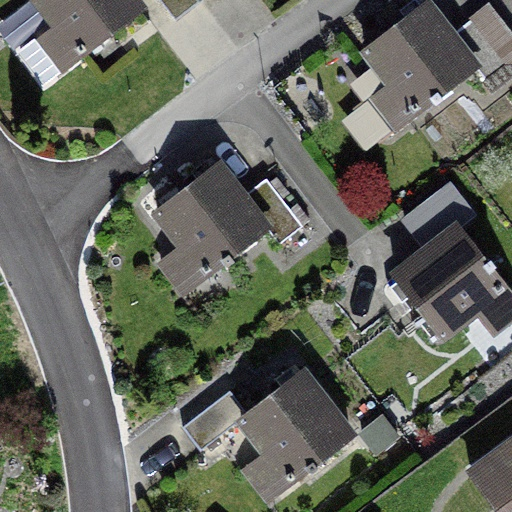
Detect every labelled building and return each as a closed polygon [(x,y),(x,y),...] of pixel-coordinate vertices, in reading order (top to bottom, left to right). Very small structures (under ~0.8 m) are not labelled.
[(40,85),(137,10),(128,0),(31,0),(52,26),(16,54),(40,85)] [(153,0),(172,23),(195,4),(192,0),(153,0)] [(484,85),(511,63),(511,39),(486,7),(447,37),(423,6),(417,10),(411,1),(396,12),(403,21),(361,53),(373,68),(357,80),(356,88),(365,101),(358,106),(357,114),(374,136),(382,137),(428,102),(431,106),(438,102),(434,97),(471,68),(484,85)] [(298,228),(262,181),(238,199),(214,168),(153,215),(201,277),(219,263),(223,267),(229,263),(225,258),(262,230),(275,247),(298,228)] [(451,193),(404,230),(422,254),(391,277),(395,282),(386,289),(398,304),(407,297),(438,338),(501,290),(486,272),(491,268),(486,262),(482,266),(453,229),(469,217),(451,193)] [(178,430),(196,453),(237,422),(285,484),(304,470),(307,474),(313,470),(310,465),(346,437),(298,375),(244,417),(226,393),(178,430)] [(511,511),(511,443),(467,477),(492,511),(511,511)]
